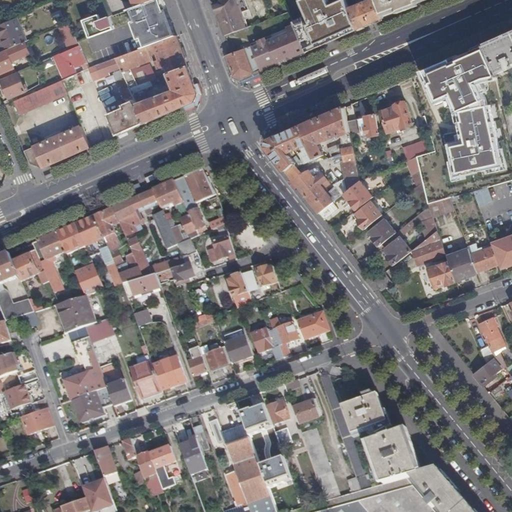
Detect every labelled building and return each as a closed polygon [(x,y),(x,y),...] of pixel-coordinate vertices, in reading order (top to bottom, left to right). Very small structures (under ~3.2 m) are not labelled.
[(76,31),(102,21),(92,0),(73,0),(66,3),(76,31)] [(114,17),(106,0),(92,0),(102,21),(114,17)] [(226,0),(215,4),(224,28),(247,19),(240,0),(226,0)] [(306,54),(355,32),(346,7),(342,0),(337,0),(326,5),(323,0),(295,0),(296,0),(302,17),(293,21),(294,26),(301,44),(306,54)] [(380,21),(371,0),(365,0),(359,3),(357,0),(344,0),(346,7),(355,32),(380,21)] [(371,0),(380,21),(400,13),(399,11),(419,4),(418,1),(421,0),(371,0)] [(141,47),(171,37),(157,1),(136,7),(127,10),(141,47)] [(8,50),(26,43),(29,42),(18,19),(4,25),(0,26),(0,35),(0,37),(2,36),(8,50)] [(70,51),(81,47),(71,23),(60,28),(70,51)] [(301,44),(294,26),(289,29),(292,38),(272,46),(269,40),(260,44),(261,46),(255,48),(254,46),(233,54),(229,56),(236,77),(242,80),(244,79),(262,71),(263,73),(301,57),(296,46),(301,44)] [(292,38),(289,29),(253,44),(254,46),(255,48),(261,46),(260,44),(269,40),(272,46),(292,38)] [(511,31),(479,46),(490,76),(500,74),(510,70),(511,72),(511,71),(511,31)] [(0,43),(4,52),(8,50),(2,36),(0,37),(0,35),(0,43)] [(133,104),(142,123),(193,103),(196,94),(176,36),(171,37),(141,47),(116,58),(122,69),(122,71),(123,73),(154,61),(152,56),(158,54),(161,61),(156,63),(158,70),(163,69),(164,69),(164,72),(172,90),(133,104)] [(0,75),(16,68),(13,63),(31,55),(26,43),(8,50),(4,52),(0,54),(0,75)] [(306,54),(301,44),(296,46),(301,57),(306,54)] [(490,76),(479,46),(417,72),(432,104),(445,99),(459,140),(445,145),(449,161),(446,162),(451,182),(508,170),(502,148),(498,149),(490,104),(485,106),(476,84),(490,76)] [(70,51),(56,57),(65,78),(76,74),(70,60),(84,54),(82,50),(81,47),(70,51)] [(110,74),(122,69),(116,58),(91,70),(96,82),(111,76),(110,74)] [(0,75),(2,81),(18,74),(16,68),(0,75)] [(113,135),(142,123),(133,104),(133,95),(131,89),(123,73),(122,71),(114,75),(117,82),(119,81),(124,92),(122,92),(125,100),(129,104),(124,106),(125,109),(123,110),(121,107),(119,108),(120,111),(105,115),(113,135)] [(264,75),(263,73),(262,71),(244,79),(245,80),(248,82),(264,75)] [(18,74),(2,81),(10,100),(27,94),(19,74),(18,74)] [(21,116),(69,95),(63,82),(15,103),(21,116)] [(131,89),(133,95),(154,87),(152,82),(131,89)] [(380,110),(386,134),(415,125),(408,102),(406,103),(404,101),(393,104),(392,106),(380,110)] [(345,105),(297,124),(312,162),(326,155),(321,144),(333,139),(334,141),(336,140),(335,137),(342,134),(344,136),(343,144),(344,148),(344,150),(344,151),(355,148),(352,135),(350,122),(345,105)] [(350,122),(352,135),(363,132),(364,138),(381,135),(376,115),(367,117),(367,118),(350,122)] [(297,124),(265,139),(262,147),(318,215),(330,206),(345,195),(361,182),(355,148),(344,151),(345,154),(341,155),(333,158),(336,166),(345,163),(348,179),(336,185),(341,193),(332,200),(324,189),(326,188),(324,184),(328,181),(326,178),(327,177),(322,170),(317,169),(303,175),(298,169),(312,162),(297,124)] [(39,171),(92,148),(83,128),(25,153),(32,169),(39,171)] [(345,154),(344,151),(344,150),(341,151),(340,149),(339,146),(330,150),(332,155),(339,152),(341,155),(345,154)] [(387,153),(390,170),(395,168),(392,151),(387,153)] [(446,202),(433,154),(419,159),(422,173),(425,185),(427,192),(431,206),(446,202)] [(218,195),(205,170),(185,178),(196,204),(197,204),(218,195)] [(417,175),(421,188),(425,185),(422,173),(419,174),(417,175)] [(176,182),(200,236),(204,235),(202,233),(208,230),(197,204),(196,204),(185,178),(176,182)] [(192,240),(200,236),(176,182),(155,192),(160,201),(164,212),(164,213),(167,212),(165,209),(175,205),(185,226),(186,229),(189,235),(192,240)] [(345,195),(358,212),(375,198),(361,182),(345,195)] [(421,197),(427,192),(425,185),(421,188),(418,190),(421,197)] [(476,193),(480,207),(494,202),(490,189),(476,193)] [(121,224),(126,238),(137,233),(135,228),(145,224),(139,210),(144,208),(147,215),(152,213),(149,206),(160,201),(155,192),(114,209),(121,224)] [(457,212),(453,199),(446,202),(431,206),(431,209),(435,220),(457,212)] [(356,217),(367,231),(385,217),(374,203),(356,217)] [(318,215),(325,223),(336,214),(330,206),(318,215)] [(125,285),(145,279),(134,254),(127,257),(129,262),(123,264),(123,260),(119,251),(121,245),(113,227),(121,224),(114,209),(103,215),(96,218),(125,285)] [(389,258),(396,267),(414,253),(402,239),(422,224),(427,243),(440,232),(435,220),(431,209),(399,235),(382,248),(368,259),(372,264),(387,251),(392,256),(389,258)] [(169,250),(179,246),(172,230),(168,221),(166,216),(164,213),(164,212),(155,216),(169,250)] [(125,285),(96,218),(78,225),(87,248),(98,244),(103,254),(108,268),(109,268),(117,288),(125,285)] [(228,225),(227,223),(226,218),(211,225),(213,231),(220,228),(228,225)] [(375,239),(382,248),(399,235),(388,221),(372,233),(376,238),(375,239)] [(87,248),(78,225),(60,234),(68,253),(69,256),(75,253),(73,250),(80,246),(82,250),(87,248)] [(223,235),(230,232),(228,225),(220,228),(223,235)] [(179,246),(185,243),(178,227),(175,228),(172,230),(179,246)] [(437,260),(448,256),(440,232),(427,243),(415,252),(420,267),(438,261),(437,260)] [(68,253),(60,234),(34,245),(37,252),(50,283),(55,294),(65,291),(53,264),(58,262),(56,257),(68,253)] [(231,256),(237,254),(231,237),(215,242),(218,250),(211,252),(214,263),(231,257),(231,256)] [(511,237),(494,244),(494,246),(501,266),(502,267),(506,266),(508,269),(511,267),(511,237)] [(157,275),(172,270),(187,266),(184,258),(149,268),(137,239),(129,243),(134,254),(145,279),(157,275)] [(190,257),(198,254),(192,240),(185,243),(179,246),(184,258),(187,266),(172,270),(175,277),(177,284),(197,278),(190,257)] [(98,244),(87,248),(92,259),(103,254),(98,244)] [(480,274),(501,266),(494,246),(481,250),(479,244),(470,247),(471,250),(480,274)] [(458,283),(480,275),(480,274),(471,250),(449,258),(451,263),(458,283)] [(8,252),(0,254),(0,305),(7,322),(24,317),(35,313),(30,301),(15,306),(10,294),(5,291),(1,292),(0,288),(0,287),(20,278),(14,262),(8,252)] [(20,278),(22,283),(39,275),(44,285),(50,283),(37,252),(14,262),(20,278)] [(448,287),(458,283),(451,263),(431,270),(437,289),(447,285),(448,287)] [(101,293),(105,291),(95,267),(77,275),(86,298),(88,297),(101,293)] [(280,283),(275,267),(270,269),(269,267),(259,270),(264,288),(280,283)] [(160,282),(175,277),(172,270),(157,275),(160,282)] [(255,272),(244,275),(251,293),(260,290),(255,272)] [(162,288),(160,282),(157,275),(145,279),(125,285),(129,298),(162,288)] [(244,275),(233,278),(234,281),(230,282),(233,289),(232,290),(235,298),(246,295),(248,300),(237,304),(239,309),(240,308),(255,303),(251,293),(244,275)] [(375,283),(383,292),(394,284),(386,275),(375,283)] [(87,328),(98,324),(88,297),(86,298),(60,306),(70,334),(79,331),(87,328)] [(148,311),(136,315),(140,327),(152,323),(148,311)] [(35,313),(24,317),(28,330),(34,328),(35,328),(41,326),(36,313),(35,313)] [(329,332),(322,315),(298,323),(305,341),(329,332)] [(201,323),(199,316),(190,319),(193,326),(201,323)] [(491,346),(482,351),(489,365),(498,359),(495,352),(508,346),(499,327),(500,327),(496,319),(495,319),(481,325),(488,341),(490,339),(492,342),(490,344),(491,346)] [(116,335),(111,320),(98,324),(87,328),(91,338),(92,343),(116,335)] [(6,322),(0,324),(0,342),(2,342),(3,345),(12,342),(6,322)] [(285,359),(293,356),(288,344),(300,340),(295,324),(275,331),(277,337),(282,335),(285,345),(281,347),(285,359)] [(87,328),(79,331),(83,341),(91,338),(87,328)] [(273,350),(277,361),(285,359),(281,347),(276,349),(269,329),(253,335),(260,354),(266,352),(273,350)] [(67,382),(74,400),(75,400),(97,392),(109,388),(92,343),(91,338),(83,341),(74,344),(79,358),(83,357),(89,374),(67,382)] [(245,339),(229,345),(236,364),(252,358),(249,352),(252,350),(250,345),(247,345),(245,339)] [(290,345),(292,354),(306,350),(303,341),(290,345)] [(46,345),(49,359),(61,357),(58,343),(46,345)] [(209,372),(200,348),(192,351),(195,361),(189,363),(195,377),(209,372)] [(233,364),(227,348),(207,355),(213,371),(233,364)] [(15,354),(0,359),(0,379),(20,372),(17,364),(18,363),(15,354)] [(137,359),(140,368),(153,363),(150,354),(137,359)] [(163,392),(189,383),(180,358),(154,366),(163,392)] [(153,363),(133,371),(143,399),(163,392),(154,366),(153,363)] [(133,370),(133,371),(153,363),(140,368),(133,370)] [(39,379),(36,371),(19,378),(22,385),(39,379)] [(305,386),(303,379),(286,385),(288,392),(305,386)] [(116,408),(134,401),(127,381),(109,388),(116,408)] [(29,395),(26,386),(7,393),(14,411),(31,404),(28,395),(29,395)] [(97,392),(75,400),(83,421),(104,413),(97,392)] [(145,402),(164,395),(163,392),(143,399),(145,402)] [(375,428),(388,424),(390,423),(385,412),(381,414),(379,409),(380,409),(374,392),(365,396),(366,400),(343,408),(353,436),(375,428)] [(0,395),(0,416),(8,414),(2,395),(0,395)] [(32,416),(50,409),(47,401),(29,408),(32,416)] [(315,401),(294,408),(300,426),(321,418),(315,401)] [(270,407),(276,425),(291,420),(285,402),(278,405),(278,404),(270,407)] [(31,436),(56,427),(50,409),(32,416),(25,419),(31,436)] [(247,425),(278,511),(288,511),(303,507),(287,463),(281,466),(274,448),(267,451),(262,436),(259,437),(257,431),(260,430),(265,428),(259,411),(244,417),(247,425)] [(227,443),(224,434),(219,421),(211,424),(218,443),(221,445),(227,443)] [(388,424),(375,428),(379,439),(392,435),(388,424)] [(251,511),(278,511),(247,425),(224,434),(227,443),(237,472),(251,511)] [(204,428),(196,431),(204,454),(212,451),(204,428)] [(288,429),(277,433),(282,445),(294,441),(288,429)] [(303,434),(312,458),(325,454),(317,429),(303,434)] [(392,435),(379,439),(370,443),(386,485),(412,477),(422,474),(406,430),(392,435)] [(139,458),(133,441),(125,443),(129,457),(132,456),(134,460),(139,458)] [(355,473),(363,470),(354,441),(346,444),(355,473)] [(119,474),(110,448),(97,453),(106,478),(119,474)] [(172,448),(152,455),(157,470),(162,468),(177,462),(172,448)] [(106,478),(97,453),(83,458),(102,511),(118,511),(106,478)] [(152,455),(151,453),(139,458),(144,472),(148,483),(150,490),(162,486),(158,474),(157,470),(152,455)] [(320,476),(332,472),(326,455),(314,459),(320,476)] [(476,511),(440,469),(422,474),(412,477),(441,511),(476,511)] [(148,483),(144,472),(137,475),(141,485),(148,483)] [(251,511),(237,472),(228,475),(237,501),(234,502),(236,507),(244,505),(246,511),(251,511)] [(327,502),(341,498),(332,473),(319,477),(327,502)] [(327,502),(291,511),(441,511),(412,477),(386,485),(341,498),(327,502)] [(357,477),(348,480),(352,492),(361,489),(357,477)] [(150,490),(153,497),(165,492),(162,486),(150,490)] [(35,503),(31,490),(24,493),(28,505),(35,503)] [(88,500),(55,511),(88,511),(92,511),(88,500)]
